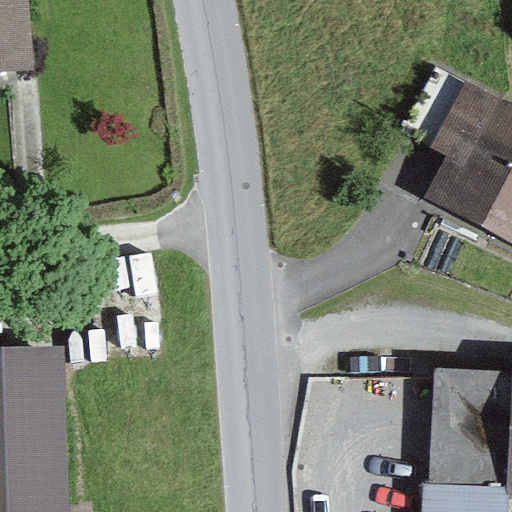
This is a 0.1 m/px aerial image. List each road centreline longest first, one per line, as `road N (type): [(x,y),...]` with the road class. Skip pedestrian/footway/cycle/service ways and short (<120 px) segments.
road 1 (tertiary): [(192,0),(266,391),(265,511)]
road 2 (unknown): [(236,220),(0,239)]
